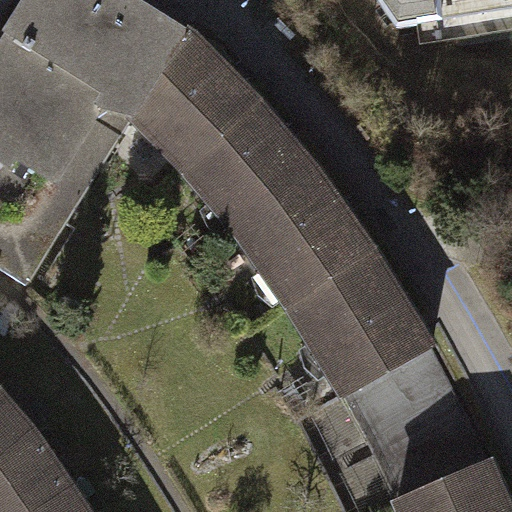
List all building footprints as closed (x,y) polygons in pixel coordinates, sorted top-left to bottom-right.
[(0,263),(24,278),(128,118),(191,51),(177,39),(181,35),(124,0),(22,0),(0,37),(0,263)] [(511,0),(377,0),(397,27),(511,8),(511,0)] [(128,118),(184,170),(241,110),(254,96),(198,44),(191,51),(128,118)] [(184,170),(239,237),(308,182),(311,170),(286,139),(275,146),(241,110),(184,170)] [(239,237),(286,306),(368,250),(340,209),(331,215),(308,182),(239,237)] [(392,284),(368,250),(286,306),(348,396),(426,342),(418,330),(409,336),(379,293),(392,284)] [(0,457),(29,434),(0,399),(0,457)] [(0,457),(0,511),(10,511),(64,477),(29,434),(0,457)] [(395,499),(400,511),(493,511),(492,509),(504,504),(486,461),(395,499)] [(10,511),(83,511),(64,477),(10,511)]
